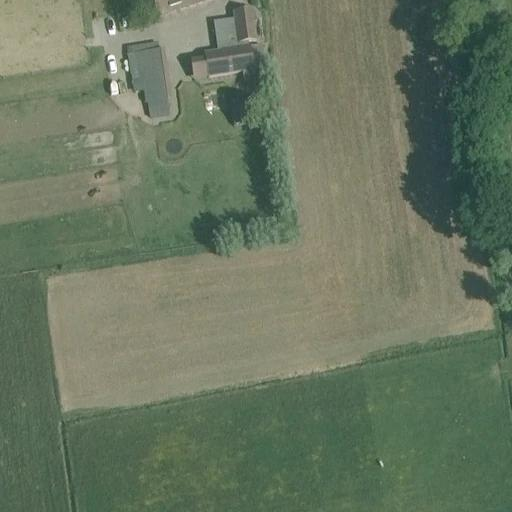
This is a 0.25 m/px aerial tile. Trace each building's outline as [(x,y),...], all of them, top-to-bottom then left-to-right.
[(150,0),(157,19),(212,0),(150,0)] [(252,11),(250,11),(234,13),(239,45),(256,42),(252,11)] [(257,72),(253,48),(204,56),(208,79),(236,75),(237,86),(248,84),(246,73),(257,72)] [(150,119),(169,116),(167,101),(160,52),(139,55),(146,104),(148,104),(150,119)] [(244,101),(232,103),(236,127),(247,125),(244,101)]
